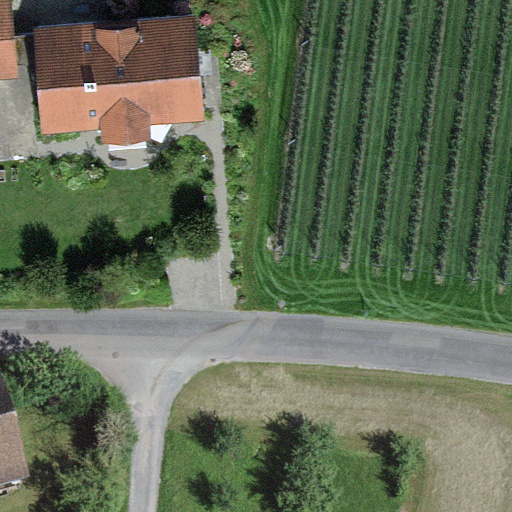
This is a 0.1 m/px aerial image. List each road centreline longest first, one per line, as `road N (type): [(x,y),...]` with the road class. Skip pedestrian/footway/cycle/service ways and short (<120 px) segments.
road 1 (unclassified): [(511,364),(233,343),(0,342)]
road 2 (track): [(233,343),(217,183),(201,159),(175,148),(0,149)]
road 3 (track): [(143,511),(157,342)]
